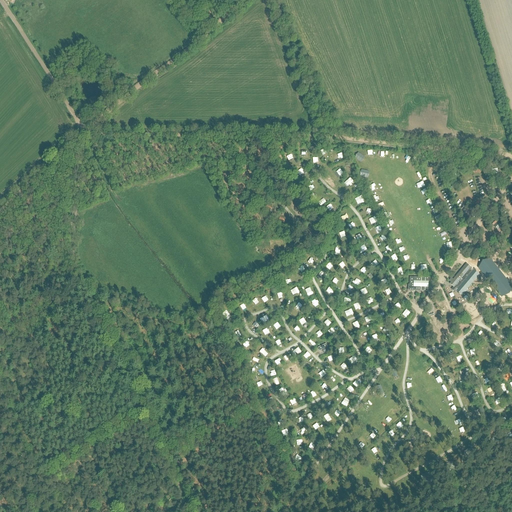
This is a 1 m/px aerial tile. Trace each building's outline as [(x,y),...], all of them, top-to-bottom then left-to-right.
[(338,186),(343,182),(340,178),(335,183),(338,186)] [(309,239),(296,239),(296,249),(309,249),(309,239)] [(490,263),(484,269),(500,289),(507,284),(490,263)] [(462,296),(465,292),(466,293),(468,290),(467,290),(479,275),(471,268),(465,275),(461,271),(454,280),(451,283),(450,284),(453,288),(452,290),(455,293),(456,291),(462,296)] [(427,276),(408,275),(408,288),(427,289),(427,282),(427,276)] [(446,303),(441,305),(446,316),(451,314),(446,303)] [(443,324),(440,325),(438,320),(435,314),(431,316),(441,338),(448,335),(443,324)] [(375,418),(380,413),(377,409),(371,414),(375,418)]
